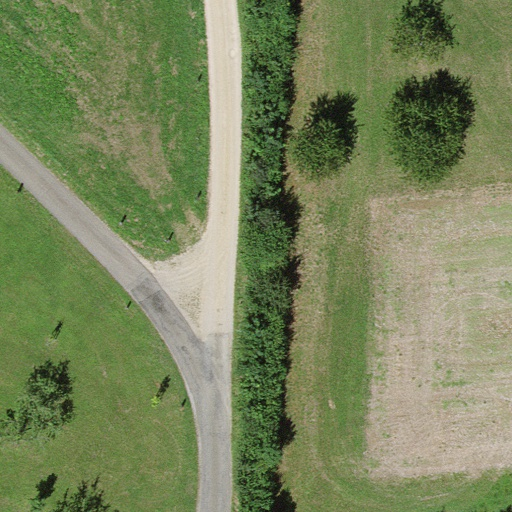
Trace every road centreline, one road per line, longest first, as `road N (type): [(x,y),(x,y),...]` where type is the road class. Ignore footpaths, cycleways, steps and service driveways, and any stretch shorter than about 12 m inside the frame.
road 1 (track): [(0,189),(204,377),(189,511)]
road 2 (track): [(214,0),(217,178),(204,377)]
